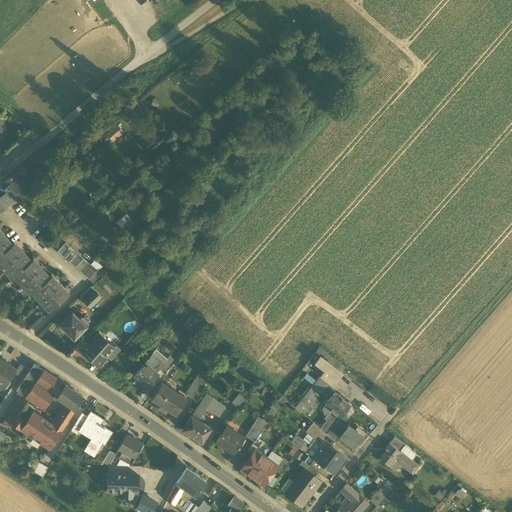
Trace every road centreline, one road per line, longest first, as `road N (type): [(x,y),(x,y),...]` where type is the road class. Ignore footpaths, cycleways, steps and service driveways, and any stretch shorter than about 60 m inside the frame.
road 1 (residential): [(272,511),(0,327)]
road 2 (track): [(214,0),(0,176)]
road 3 (track): [(248,0),(178,48),(144,56),(104,0)]
road 4 (track): [(511,281),(396,410)]
road 5 (residential): [(396,410),(312,511)]
